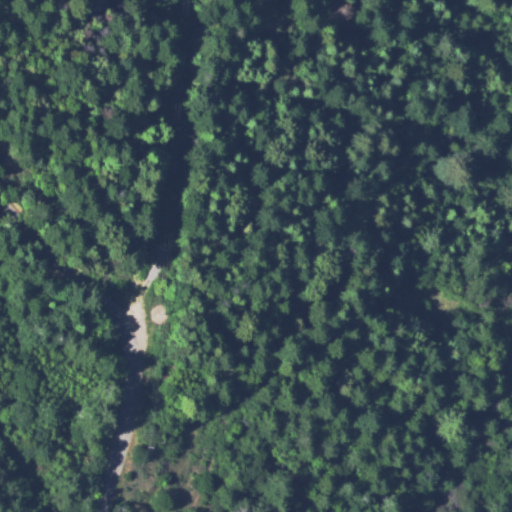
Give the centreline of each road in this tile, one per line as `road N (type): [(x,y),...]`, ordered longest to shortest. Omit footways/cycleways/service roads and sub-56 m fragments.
road 1 (track): [(164,511),(282,403),(299,316),(271,223),(282,103),(320,0)]
road 2 (residential): [(106,511),(141,379),(139,348),(108,301),(0,194)]
